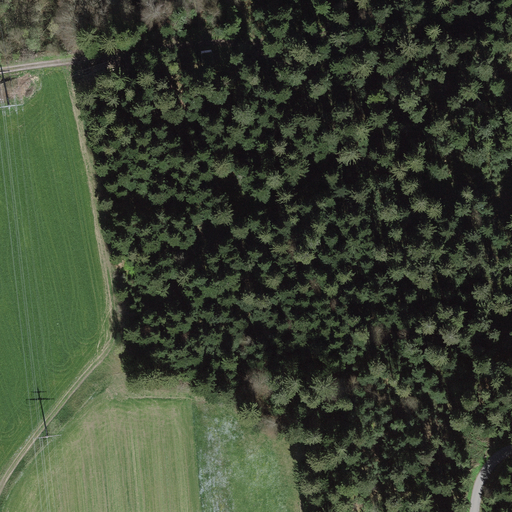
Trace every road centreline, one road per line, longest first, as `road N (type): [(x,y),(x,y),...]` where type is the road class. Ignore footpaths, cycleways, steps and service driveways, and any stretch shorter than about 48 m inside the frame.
road 1 (track): [(470,80),(369,132),(251,210),(101,359),(0,493)]
road 2 (track): [(0,71),(225,44),(307,70),(470,80),(511,72)]
road 3 (track): [(225,44),(511,12)]
